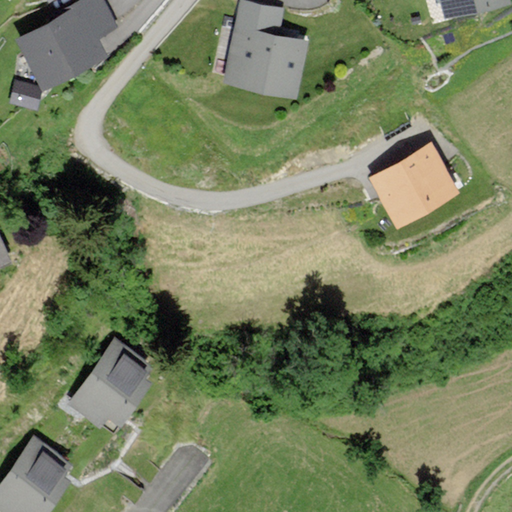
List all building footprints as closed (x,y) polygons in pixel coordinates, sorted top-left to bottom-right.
[(113,23),(101,0),(89,0),(72,9),(75,14),(25,39),(47,83),(102,55),(94,41),(91,34),(113,23)] [(441,0),(446,18),(508,2),(507,0),(441,0)] [(241,4),(226,80),(296,94),(306,44),(280,39),(275,38),(280,11),(241,4)] [(17,73),(11,96),(40,103),(45,80),(17,73)] [(459,187),(433,142),(402,160),(371,177),(396,222),(459,187)] [(107,414),(120,423),(144,389),(149,382),(144,378),(151,368),(115,342),(72,401),(101,422),(107,414)] [(0,493),(0,506),(8,511),(49,511),(70,484),(60,477),(69,464),(37,441),(0,493)]
